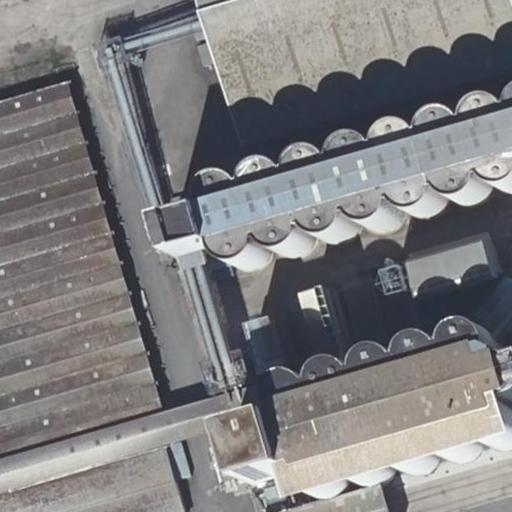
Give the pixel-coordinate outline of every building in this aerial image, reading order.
[(511,0),(211,0),(220,28),(253,146),(281,138),(511,70),(511,0)] [(175,220),(133,62),(115,66),(158,224),(175,220)] [(421,114),(416,114),(409,115),(404,117),(399,122),(396,126),(393,133),(393,136),(387,129),(380,125),(373,123),(365,125),(357,129),(354,132),(352,137),(350,142),(350,145),(348,143),(341,137),(339,137),(338,136),(329,135),(324,136),(316,140),(311,145),(310,147),(308,152),(307,158),(304,155),(302,153),(298,152),(293,150),(292,150),(288,150),(285,151),(278,152),(271,157),(270,158),(266,164),(265,169),(264,174),(261,169),(256,166),(249,163),(242,163),(233,166),(228,170),(224,174),(223,177),(222,183),(222,186),(177,197),(183,218),(175,220),(158,224),(154,225),(164,255),(194,247),(214,242),(217,241),(237,236),(240,242),(242,244),(248,248),(253,251),(263,251),(269,248),(272,246),(276,241),(278,239),(279,235),(280,229),(279,226),(280,230),(284,234),(291,240),(295,241),(300,241),(306,240),(309,239),(310,238),(316,234),(319,230),(322,221),(322,213),(327,221),(328,222),(332,226),(339,228),(346,228),(350,227),(353,225),(357,222),(360,218),(364,211),(366,205),(370,209),(375,211),(381,213),(389,212),(397,209),(404,204),(407,199),(409,190),(414,196),(422,200),(427,201),(432,200),(439,197),(444,194),(448,187),(449,182),(456,186),(461,188),(470,188),(478,186),(486,180),(491,174),(493,168),(500,173),(508,175),(511,175),(511,86),(510,86),(504,84),(498,83),(492,85),(484,89),(478,96),(476,101),(475,107),(469,102),(464,100),(461,99),(453,100),(450,101),(445,103),(439,107),(435,112),(433,120),(431,118),(426,116),(421,114)] [(199,466),(190,434),(175,438),(165,405),(74,85),(0,106),(0,494),(23,488),(29,511),(195,511),(184,470),(199,466)] [(217,241),(214,242),(194,247),(231,387),(254,380),(217,241)] [(460,340),(462,344),(436,253),(396,264),(423,358),(422,355),(422,350),(423,346),(425,342),(427,339),(430,335),(433,333),(437,332),(442,331),(446,331),(450,332),(454,334),(457,337),(460,340)] [(379,373),(375,366),(375,365),(370,360),(368,359),(363,357),(358,357),(353,358),(329,284),(322,286),(292,295),(314,367),(310,367),(303,369),(302,370),(300,371),(299,372),(298,374),(296,376),(296,377),(295,379),(294,380),(293,382),(293,384),(293,386),(293,388),(293,390),(293,392),(296,402),(301,406),(303,407),(312,409),(318,408),(323,406),(328,403),(330,401),(333,396),(335,391),(335,383),(337,387),(343,395),(348,398),(354,400),(357,399),(361,400),(365,398),(370,396),(375,391),(378,388),(380,380),(379,375),(379,373)] [(495,361),(503,358),(511,348),(511,295),(489,322),(481,322),(474,325),(471,328),(468,333),(467,337),(467,342),(468,347),(469,352),(472,355),(476,359),(478,359),(479,360),(480,361),(481,360),(487,361),(495,361)] [(302,370),(303,369),(288,318),(272,323),(293,392),(293,390),(293,388),(293,386),(293,384),(293,382),(294,380),(295,379),(296,377),(296,376),(298,374),(299,372),(300,371),(302,370)] [(423,358),(425,362),(426,365),(431,370),(433,371),(441,374),(446,373),(449,373),(455,370),(461,363),(462,360),(464,356),(464,348),(462,344),(460,340),(457,337),(454,334),(450,332),(446,331),(442,331),(437,332),(433,333),(430,335),(427,339),(425,342),(423,346),(422,350),(422,355),(423,358)] [(378,362),(378,365),(379,373),(382,379),(387,384),(393,387),(397,387),(401,387),(408,386),(414,382),(418,377),(419,373),(421,366),(420,363),(420,360),(417,354),(413,350),(407,347),(401,345),(392,346),(384,352),(379,359),(378,362)] [(506,357),(505,358),(504,360),(502,364),(500,373),(501,378),(503,382),(510,388),(511,389),(511,352),(510,353),(506,357)] [(458,382),(459,390),(462,396),(468,400),(474,403),(481,404),(488,402),(494,398),(498,392),(501,385),(500,379),(498,372),(494,366),(488,362),(481,360),(480,361),(474,361),(467,364),(462,369),(459,376),(458,382)] [(450,412),(452,410),(454,407),(456,403),(457,399),(457,390),(455,386),(450,380),(446,377),(438,374),(430,375),(422,379),(416,385),(415,390),(414,398),(414,401),(416,406),(418,410),(421,414),(426,417),(433,419),(439,419),(446,416),(450,412)] [(165,405),(175,438),(190,434),(244,418),(262,413),(259,400),(273,397),(267,376),(254,380),(231,387),(165,405)] [(376,395),(374,399),(373,403),(372,407),(372,412),(373,416),(378,423),(381,426),(385,428),(394,430),(398,429),(406,425),(409,423),(411,419),(413,415),(414,406),(412,398),(410,396),(406,391),(402,389),(397,387),(393,387),(385,388),(381,390),(376,395)] [(402,511),(392,476),(323,495),(296,402),(293,392),(273,397),(259,400),(262,413),(244,418),(271,511),(402,511)] [(511,394),(507,394),(500,396),(494,400),(490,406),(488,412),(488,420),(490,426),(495,432),(501,435),(508,437),(511,436),(511,394)] [(358,401),(354,400),(349,400),(341,402),(337,404),(332,410),(330,414),(329,419),(330,427),(331,431),(334,434),(340,440),(348,443),(357,442),(361,440),(364,438),(369,432),(372,425),(371,416),(368,409),(363,404),(358,401)] [(456,446),(462,449),(467,448),(475,446),(478,444),(484,437),(486,430),(486,425),(484,417),(482,414),(478,411),(475,409),(471,407),(467,407),(459,407),(452,410),(450,412),(449,414),(446,418),(445,425),(445,430),(446,435),(448,439),(451,443),(456,446)] [(403,439),(403,447),(406,453),(411,457),(417,461),(424,462),(431,461),(437,457),(441,452),(444,446),(445,439),(443,432),(439,426),(433,422),(427,420),(420,420),(414,423),(408,427),(404,433),(403,439)] [(359,453),(359,460),(362,466),(367,472),(374,475),(381,476),(388,475),(394,471),(399,466),(402,459),(402,452),(400,445),(396,440),(390,435),(384,433),(376,433),(370,436),(364,440),(360,446),(359,453)] [(500,444),(464,455),(477,502),(511,491),(500,444)] [(316,466),(318,473),(321,479),(326,484),(332,487),(340,488),(346,486),(352,483),(357,477),(359,470),(359,463),(357,456),(353,451),(347,447),(340,445),(333,446),(326,448),(321,453),(318,459),(316,466)] [(446,511),(477,502),(464,455),(392,476),(402,511),(446,511)]
